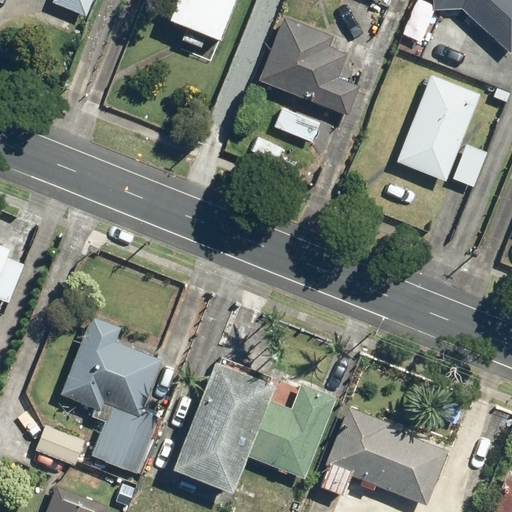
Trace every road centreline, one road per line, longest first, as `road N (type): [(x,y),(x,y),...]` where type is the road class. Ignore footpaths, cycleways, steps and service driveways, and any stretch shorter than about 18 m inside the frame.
road 1 (tertiary): [(0,138),(511,345)]
road 2 (unknown): [(173,208),(254,0)]
